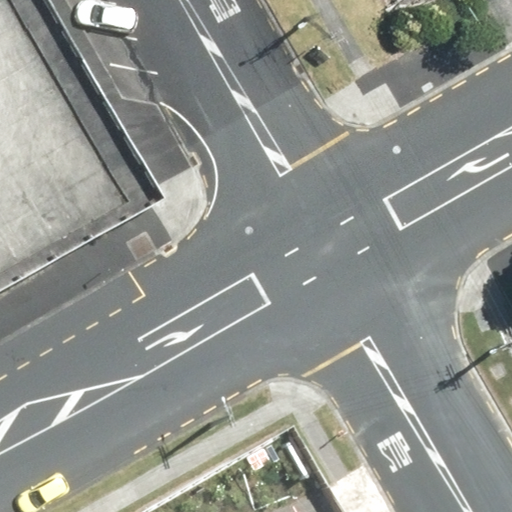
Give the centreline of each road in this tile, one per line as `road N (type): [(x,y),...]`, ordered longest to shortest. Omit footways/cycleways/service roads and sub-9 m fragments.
road 1 (secondary): [(0,425),(324,245)]
road 2 (unclassified): [(324,245),(473,511)]
road 3 (unclassified): [(179,0),(324,245)]
road 4 (secondary): [(324,245),(511,137)]
